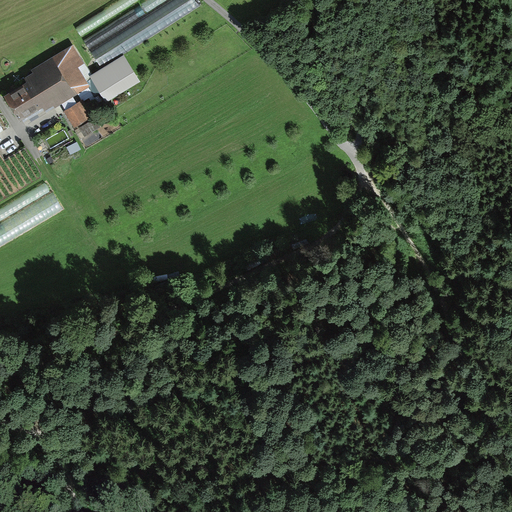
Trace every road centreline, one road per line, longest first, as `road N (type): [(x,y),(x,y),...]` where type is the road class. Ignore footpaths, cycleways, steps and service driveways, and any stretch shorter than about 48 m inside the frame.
road 1 (track): [(358,163),(347,211),(325,237),(0,376)]
road 2 (residential): [(207,0),(346,145),(360,135),(323,71),(319,0)]
road 3 (track): [(358,163),(390,197),(511,444)]
road 4 (track): [(71,511),(65,470),(47,442),(0,424)]
